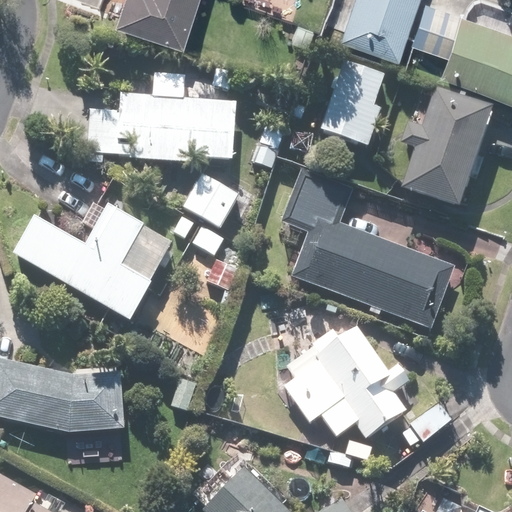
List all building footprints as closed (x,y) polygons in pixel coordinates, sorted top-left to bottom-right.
[(124,0),(117,22),(184,44),(199,0),(124,0)] [(419,0),(351,0),(337,39),(397,61),(419,0)] [(511,28),(427,1),(413,43),(450,55),(443,77),(511,99),(511,28)] [(321,135),(370,152),(383,113),(375,110),(386,78),(346,64),(321,135)] [(494,112),(437,92),(401,193),(458,213),(494,112)] [(237,106),(123,96),(119,144),(131,145),(130,162),(192,167),(192,161),(232,164),(237,106)] [(354,191),(303,173),(284,226),(307,234),(290,280),(437,332),(460,269),(342,227),(354,191)] [(185,211),(241,243),(250,226),(229,214),(238,197),(203,178),(185,211)] [(35,219),(13,259),(132,326),(153,289),(122,272),(145,232),(110,212),(89,250),(35,219)] [(224,241),(200,229),(191,247),(215,259),(224,241)] [(389,372),(353,321),(287,369),(296,381),(285,389),(311,424),(321,417),(337,439),(354,427),(366,443),(408,412),(397,396),(412,385),(398,366),(389,372)] [(71,435),(72,435),(125,433),(122,377),(80,379),(0,360),(0,419),(71,435)] [(437,402),(408,424),(425,447),(454,425),(437,402)] [(350,511),(344,500),(324,511),(288,511),(244,469),(202,511),(350,511)] [(46,511),(33,505),(37,497),(0,476),(0,511),(46,511)]
